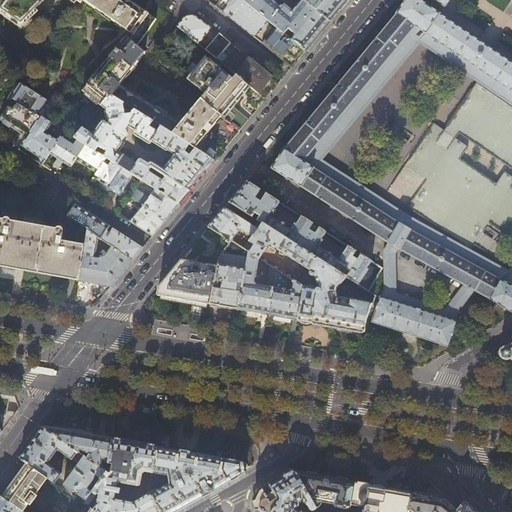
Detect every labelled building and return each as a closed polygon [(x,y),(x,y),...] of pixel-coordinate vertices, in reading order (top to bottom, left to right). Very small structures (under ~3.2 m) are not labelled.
[(82,1),(83,0),(6,0),(0,9),(21,24),(44,0),(73,0),(80,4),(82,1)] [(83,0),(82,1),(128,34),(83,92),(101,107),(102,106),(110,96),(121,103),(134,111),(214,162),(219,155),(224,149),(229,143),(234,137),(239,131),(200,99),(180,123),(118,85),(144,53),(135,46),(153,19),(125,0),(83,0)] [(275,27),(242,0),(220,0),(215,6),(262,44),(275,27)] [(273,0),(242,0),(275,27),(295,44),(305,51),(317,36),(329,22),(301,0),(300,0),(294,9),(295,10),(291,13),(290,12),(290,14),(273,0)] [(511,0),(404,0),(395,13),(396,13),(285,148),(284,148),(272,168),(291,181),(292,180),(387,242),(399,249),(463,284),(474,291),(498,304),(498,305),(511,312),(511,285),(511,283),(511,0)] [(301,0),(329,22),(343,4),(346,0),(301,0)] [(177,26),(199,45),(212,28),(193,15),(185,16),(177,26)] [(287,53),(295,44),(275,27),(262,44),(291,68),(294,64),(297,61),(301,56),(296,52),(294,53),(292,52),(289,55),(287,53)] [(205,50),(222,64),(236,47),(219,34),(205,50)] [(236,47),(222,64),(236,75),(247,85),(265,99),(268,95),(272,90),(279,83),(236,47)] [(245,124),(249,119),(231,105),(242,92),(247,85),(236,75),(232,79),(207,58),(189,81),(204,94),(200,99),(239,131),(245,124)] [(15,99),(20,102),(46,119),(51,113),(43,108),(48,101),(18,83),(10,95),(15,99)] [(125,115),(121,103),(110,96),(102,106),(107,111),(106,113),(107,120),(109,123),(111,123),(108,126),(103,122),(92,135),(84,129),(76,138),(78,139),(86,145),(107,158),(132,174),(142,181),(149,171),(151,167),(151,166),(144,161),(143,161),(141,161),(140,162),(140,161),(138,164),(119,151),(123,144),(120,143),(126,134),(125,130),(124,129),(127,125),(136,131),(134,134),(134,135),(135,136),(148,144),(150,144),(151,142),(166,151),(169,150),(174,153),(175,155),(173,156),(159,172),(165,176),(189,191),(193,186),(197,181),(201,177),(205,172),(210,167),(214,162),(134,111),(131,113),(125,115)] [(59,141),(47,132),(53,123),(46,119),(20,102),(14,110),(10,107),(1,119),(15,129),(28,138),(23,146),(35,154),(45,160),(50,153),(59,141)] [(62,136),(59,141),(50,153),(59,158),(55,164),(58,166),(60,167),(64,161),(71,166),(76,159),(86,145),(78,139),(75,144),(62,136)] [(97,173),(107,158),(86,145),(76,159),(86,166),(97,173)] [(107,158),(97,173),(94,177),(110,187),(110,188),(113,190),(119,194),(129,180),(128,179),(132,174),(107,158)] [(163,180),(149,171),(142,181),(155,189),(176,206),(182,200),(186,196),(189,191),(165,176),(163,180)] [(233,197),(229,202),(267,226),(342,274),(358,285),(368,269),(367,268),(371,262),(367,259),(359,254),(347,246),(339,260),(318,247),(323,241),(322,240),(326,233),(310,223),(300,216),(291,230),(272,217),(276,211),(275,210),(279,203),(246,181),(242,186),(237,192),(233,197)] [(171,213),(176,206),(155,189),(149,197),(137,187),(131,195),(143,204),(164,221),(171,213)] [(283,205),(296,213),(304,201),(291,193),(283,205)] [(227,205),(224,208),(258,230),(252,237),(249,241),(254,244),(250,252),(259,258),(260,259),(269,244),(309,270),(309,271),(310,272),(309,274),(310,274),(309,276),(312,278),(314,276),(318,282),(317,289),(314,288),(312,287),(311,286),(308,286),(307,287),(303,287),(297,320),(327,326),(363,332),(365,321),(372,303),(337,296),(336,291),(342,274),(267,226),(229,202),(227,205)] [(161,226),(164,221),(143,204),(130,221),(137,226),(151,238),(159,228),(161,226)] [(68,216),(87,229),(98,237),(100,239),(106,231),(109,226),(97,218),(76,205),(68,216)] [(212,222),(208,227),(230,241),(231,240),(240,229),(252,237),(258,230),(224,208),(217,217),(212,222)] [(0,266),(52,276),(78,280),(84,245),(69,243),(70,236),(69,234),(68,233),(63,232),(63,230),(62,229),(60,228),(58,228),(56,229),(37,226),(16,222),(18,212),(17,212),(16,214),(14,213),(14,212),(5,210),(3,210),(2,212),(1,220),(0,219),(0,266)] [(315,216),(310,223),(326,233),(347,246),(359,254),(363,247),(315,216)] [(230,241),(208,227),(201,235),(223,253),(230,241)] [(95,257),(98,237),(87,229),(84,245),(78,280),(88,282),(111,287),(121,275),(131,262),(143,248),(127,238),(113,228),(109,233),(106,231),(100,239),(112,246),(106,254),(103,256),(101,257),(99,258),(96,258),(95,257)] [(248,252),(231,240),(230,241),(223,253),(218,260),(217,267),(210,304),(222,306),(238,309),(248,252)] [(396,293),(395,254),(398,249),(399,249),(387,242),(387,243),(388,243),(383,251),(384,264),(384,286),(380,297),(456,322),(460,309),(474,291),(463,284),(445,309),(396,293)] [(250,252),(248,252),(238,309),(250,312),(268,315),(276,269),(269,265),(266,286),(257,285),(255,281),(259,258),(250,252)] [(370,255),(367,259),(371,262),(382,269),(384,264),(370,255)] [(210,304),(217,267),(181,260),(176,266),(158,287),(157,295),(186,300),(210,304)] [(303,287),(276,269),(268,315),(282,317),(297,320),(303,287)] [(448,347),(456,322),(380,297),(372,322),(402,332),(448,347)] [(511,344),(498,353),(499,356),(511,359),(511,358),(511,344)] [(23,461),(29,465),(47,478),(54,483),(60,473),(47,463),(52,456),(57,459),(59,456),(58,455),(56,450),(70,459),(71,459),(78,463),(63,483),(59,480),(56,484),(83,502),(91,491),(87,488),(96,476),(100,479),(106,472),(102,469),(42,427),(37,435),(31,443),(25,451),(19,459),(23,461)] [(88,435),(42,427),(102,469),(103,462),(108,463),(112,439),(88,435)] [(136,443),(112,439),(108,463),(106,472),(100,479),(92,490),(99,494),(97,505),(93,509),(93,510),(96,511),(159,511),(149,493),(133,502),(116,498),(114,496),(115,492),(119,492),(120,488),(118,488),(118,487),(116,486),(117,483),(119,481),(137,485),(140,483),(142,472),(144,470),(152,472),(156,447),(136,443)] [(204,456),(156,447),(152,472),(148,492),(149,493),(159,511),(169,511),(202,493),(243,470),(242,468),(245,468),(246,467),(247,465),(246,463),(245,463),(242,463),(242,462),(204,456)] [(35,494),(47,478),(29,465),(24,472),(19,479),(14,485),(9,492),(4,499),(22,511),(28,504),(30,505),(37,496),(35,494)] [(316,508),(295,472),(291,471),(288,473),(273,481),(259,490),(257,491),(255,497),(253,501),(252,503),(252,505),(253,507),(254,509),(256,511),(257,511),(299,511),(294,508),(297,506),(298,504),(299,502),(302,500),(307,504),(309,509),(310,510),(312,510),(314,510),(315,509),(316,508)] [(350,505),(354,483),(336,479),(295,472),(316,508),(317,510),(319,511),(326,511),(321,509),(319,506),(319,505),(321,503),(321,500),(325,500),(324,504),(333,506),(333,503),(339,504),(338,507),(349,509),(350,505)] [(407,511),(411,492),(402,491),(385,488),(354,483),(350,505),(362,507),(363,509),(361,510),(360,511),(407,511)] [(411,492),(407,511),(454,511),(457,509),(450,504),(449,503),(444,498),(411,492)] [(0,511),(22,511),(4,499),(1,497),(0,496),(0,511)] [(475,511),(464,502),(463,502),(460,505),(458,509),(457,509),(454,511),(475,511)]
